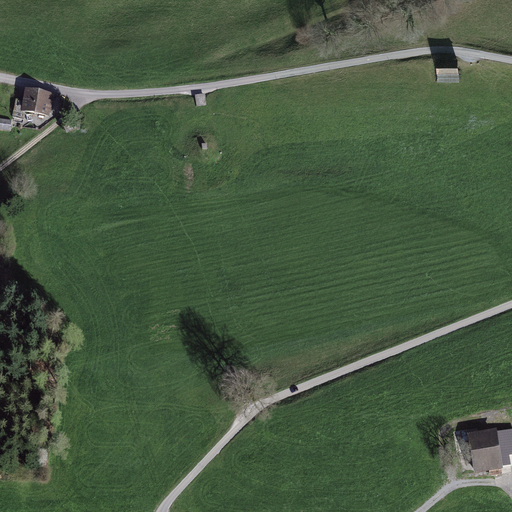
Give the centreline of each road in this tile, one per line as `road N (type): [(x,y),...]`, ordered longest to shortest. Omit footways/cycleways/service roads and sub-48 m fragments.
road 1 (unclassified): [(511,61),(433,51),(86,98),(0,79)]
road 2 (unclassified): [(161,511),(261,402),(511,305)]
